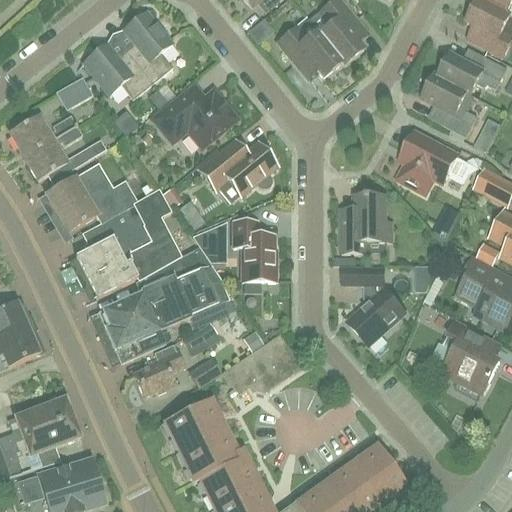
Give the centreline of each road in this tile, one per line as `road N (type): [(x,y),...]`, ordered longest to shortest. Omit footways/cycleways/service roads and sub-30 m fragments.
road 1 (tertiary): [(148,511),(0,209)]
road 2 (residential): [(370,397),(308,327),(307,140)]
road 3 (residential): [(307,140),(345,120),(385,76),(430,0)]
road 4 (residential): [(307,140),(189,0)]
road 5 (residential): [(0,91),(118,0)]
road 6 (residential): [(468,500),(370,397)]
